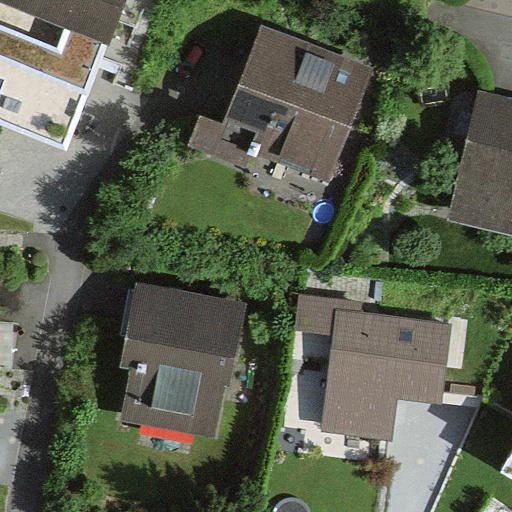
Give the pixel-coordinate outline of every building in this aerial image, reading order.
[(121,0),(0,0),(0,122),(62,147),(121,0)] [(370,67),(261,27),(219,142),(328,182),(370,67)] [(511,100),(480,93),(449,217),(511,232),(511,100)] [(244,309),(134,286),(117,366),(129,368),(119,417),(204,435),(214,386),(227,389),(244,309)] [(446,329),(333,318),(322,433),(392,440),(396,401),(438,405),(446,329)]
